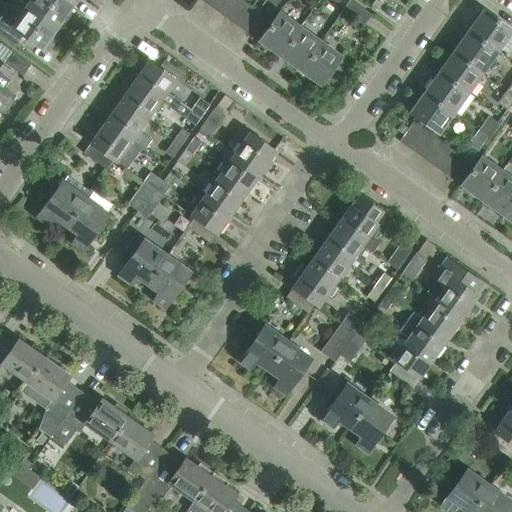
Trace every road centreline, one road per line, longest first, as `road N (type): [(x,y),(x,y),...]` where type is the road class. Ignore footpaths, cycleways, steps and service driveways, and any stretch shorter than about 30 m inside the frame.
road 1 (residential): [(176,374),(243,277),(266,223),(325,130)]
road 2 (residential): [(385,511),(433,447),(511,302)]
road 3 (residential): [(371,511),(176,374)]
road 4 (residential): [(325,130),(144,0)]
road 5 (residential): [(176,374),(0,245)]
road 6 (residential): [(0,176),(129,0)]
road 7 (residential): [(511,262),(338,139)]
road 8 (residential): [(338,139),(439,0)]
